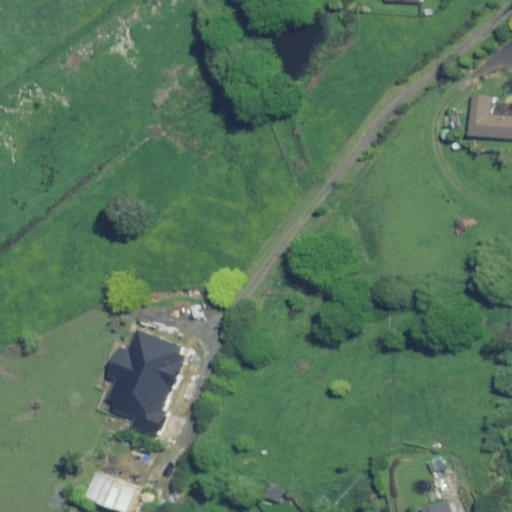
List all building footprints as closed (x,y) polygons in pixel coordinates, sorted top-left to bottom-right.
[(471,96),(468,136),(511,139),(511,116),(491,115),(493,98),(471,96)] [(136,427),(157,434),(165,413),(160,411),(169,388),(181,357),(175,355),(178,346),(136,331),(128,352),(118,349),(109,375),(118,378),(105,411),(137,423),(136,427)] [(130,511),(140,490),(100,473),(90,497),(127,511),(130,511)] [(283,503),(284,502),(286,503),(288,499),(285,497),(290,487),(275,481),(268,497),(283,503)] [(424,511),(450,511),(447,501),(424,509),(424,511)]
